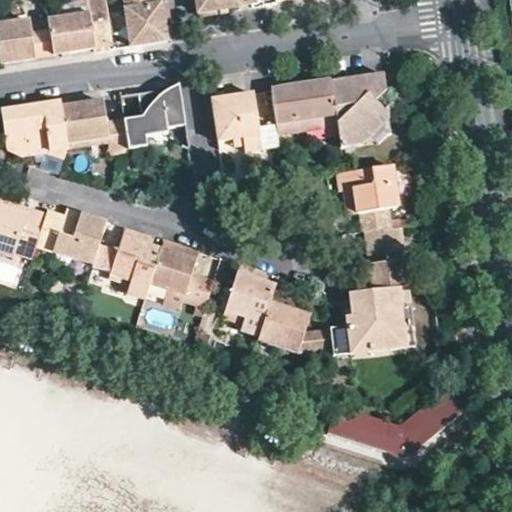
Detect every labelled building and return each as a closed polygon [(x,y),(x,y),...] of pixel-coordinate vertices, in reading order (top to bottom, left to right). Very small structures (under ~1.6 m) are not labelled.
[(104,45),(109,44),(102,0),(83,0),(85,11),(44,18),(46,28),(49,52),(50,54),(92,47),(92,52),(98,51),(105,50),(104,45)] [(122,0),(130,46),(163,41),(156,0),(122,0)] [(156,0),(163,41),(169,40),(165,19),(162,0),(156,0)] [(193,0),(196,15),(213,12),(214,12),(213,7),(242,2),(241,1),(251,0),(193,0)] [(0,23),(0,57),(1,66),(31,62),(35,61),(34,55),(49,52),(46,28),(31,30),(29,19),(0,23)] [(379,74),(353,79),(372,101),(382,93),(379,74)] [(353,79),(327,83),(334,129),(337,147),(365,143),(373,135),(374,127),(376,126),(379,126),(382,125),(388,117),(384,107),(379,110),(372,101),(353,79)] [(334,129),(327,83),(306,86),(307,93),(301,94),(299,87),(283,90),(287,112),(270,115),(272,124),(274,139),(334,129)] [(182,125),(179,106),(175,86),(161,97),(160,94),(135,98),(138,116),(121,119),(125,146),(142,144),(141,136),(166,131),(165,128),(182,125)] [(283,90),(271,92),(272,96),(267,97),(270,115),(287,112),(283,90)] [(257,127),(253,95),(209,102),(215,145),(234,141),(243,140),(244,145),(244,152),(261,149),(257,127)] [(58,111),(57,104),(27,109),(29,119),(20,120),(19,111),(0,114),(6,149),(24,157),(45,153),(62,159),(64,151),(64,149),(63,144),(58,111)] [(125,146),(121,119),(104,121),(101,104),(58,111),(63,144),(106,138),(107,144),(108,154),(126,151),(125,146)] [(29,119),(27,109),(23,110),(19,111),(20,120),(29,119)] [(375,144),(389,132),(388,117),(382,125),(379,126),(376,126),(374,127),(373,135),(365,143),(375,144)] [(274,139),(272,124),(257,127),(261,149),(275,146),(274,139)] [(64,149),(107,144),(106,138),(63,144),(64,149)] [(342,175),(336,176),(338,191),(341,191),(352,190),(355,212),(357,212),(360,235),(389,231),(385,208),(398,206),(393,167),(342,175)] [(352,190),(341,191),(344,214),(355,212),(352,190)] [(27,207),(0,197),(0,205),(25,213),(27,207)] [(0,252),(12,257),(14,252),(31,257),(43,219),(25,213),(0,205),(0,252)] [(27,207),(25,213),(43,219),(45,213),(27,207)] [(82,217),(67,212),(65,219),(51,264),(89,276),(91,270),(97,250),(106,224),(87,218),(85,224),(81,223),(82,217)] [(43,219),(31,257),(51,264),(65,219),(45,213),(43,219)] [(397,290),(407,289),(400,230),(389,231),(360,235),(359,235),(366,294),(397,290)] [(142,295),(146,293),(149,284),(159,251),(149,248),(150,244),(121,234),(115,255),(108,276),(106,282),(127,288),(130,293),(133,294),(142,295)] [(182,300),(205,307),(213,281),(191,274),(196,258),(161,247),(159,251),(149,284),(166,289),(184,295),(182,300)] [(97,250),(91,270),(108,276),(115,255),(97,250)] [(250,269),(240,266),(238,270),(250,274),(250,277),(264,282),(262,286),(274,290),(278,278),(250,269)] [(250,274),(238,270),(223,317),(241,323),(244,329),(250,332),(253,333),(261,329),(271,300),(274,290),(262,286),(264,282),(250,277),(250,274)] [(184,295),(166,289),(162,304),(179,310),(182,300),(184,295)] [(344,320),(345,329),(347,350),(364,348),(365,356),(405,351),(402,328),(405,328),(402,310),(399,310),(397,290),(366,294),(348,296),(350,312),(351,318),(344,320)] [(261,329),(258,341),(298,353),(315,352),(312,331),(303,332),(308,318),(291,313),(292,307),(271,300),(261,329)] [(310,312),(292,307),(291,313),(308,318),(310,312)] [(205,311),(199,328),(209,331),(215,314),(205,311)] [(312,331),(315,352),(331,350),(329,331),(328,329),(312,331)] [(331,350),(332,359),(348,357),(347,350),(345,329),(329,331),(331,350)] [(347,350),(348,357),(365,356),(364,348),(347,350)] [(458,411),(441,391),(400,426),(336,405),(327,433),(404,457),(458,411)]
